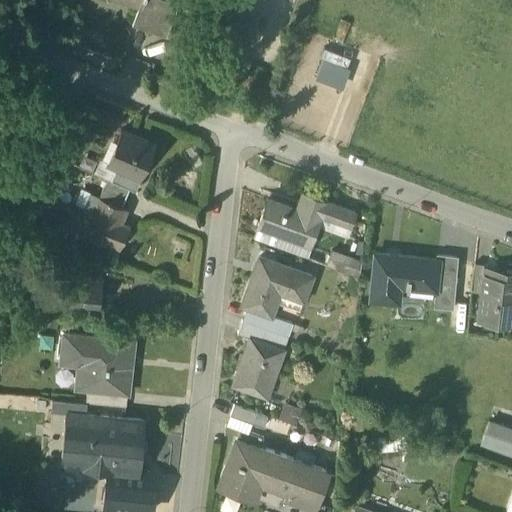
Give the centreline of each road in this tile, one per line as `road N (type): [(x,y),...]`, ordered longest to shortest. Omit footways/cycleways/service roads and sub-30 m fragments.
road 1 (residential): [(228,125),(189,511)]
road 2 (residential): [(511,233),(228,125)]
road 3 (residential): [(228,125),(0,32)]
